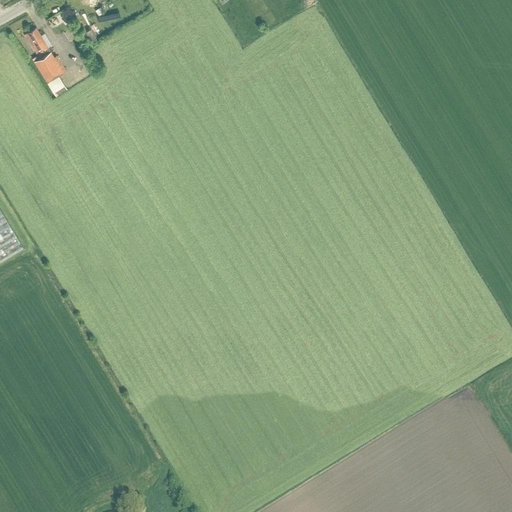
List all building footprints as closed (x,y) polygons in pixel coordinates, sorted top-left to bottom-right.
[(108,9),(114,6),(111,0),(106,2),(108,9)] [(101,21),(108,16),(102,6),(95,11),(101,21)] [(36,27),(24,34),(34,50),(35,49),(40,58),(34,61),(48,83),(67,71),(56,54),(54,56),(36,27)] [(85,30),(92,41),(97,38),(91,27),(85,30)] [(61,79),(50,86),(56,95),(67,88),(61,79)] [(0,209),(0,260),(23,246),(0,209)] [(14,276),(53,259),(45,243),(7,261),(14,276)] [(55,259),(17,279),(25,295),(63,275),(55,259)] [(4,268),(0,270),(0,288),(12,282),(4,268)] [(64,277),(27,297),(35,312),(72,292),(64,277)] [(0,331),(32,314),(24,300),(0,313),(0,331)] [(52,338),(90,321),(85,310),(47,327),(52,338)] [(71,370),(77,383),(86,379),(80,366),(71,370)]
